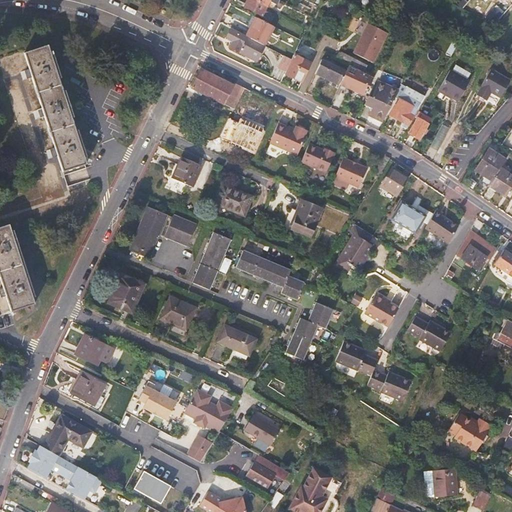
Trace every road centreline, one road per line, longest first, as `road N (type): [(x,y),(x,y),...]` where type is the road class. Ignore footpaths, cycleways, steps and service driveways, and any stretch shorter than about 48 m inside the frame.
road 1 (residential): [(448,183),(406,153),(189,50)]
road 2 (residential): [(63,307),(153,128)]
road 3 (residential): [(63,307),(237,381)]
road 4 (residential): [(1,466),(63,307)]
road 5 (residential): [(153,128),(283,185)]
road 6 (residential): [(399,281),(426,297),(479,206)]
